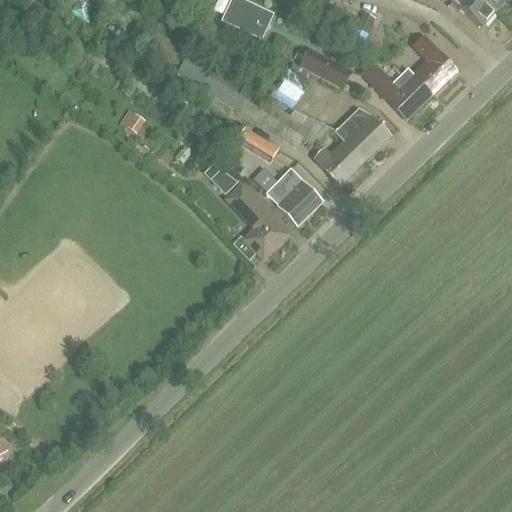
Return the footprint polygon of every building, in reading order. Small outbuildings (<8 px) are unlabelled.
[(81,0),(32,0),(54,12),(53,16),(67,23),(68,20),(94,33),(102,19),(78,5),(81,0)] [(363,17),(360,23),(334,11),(310,0),(308,0),(301,19),(324,31),(349,44),(362,51),(376,21),(363,17)] [(482,32),(496,15),(478,0),(455,0),(451,5),(482,32)] [(478,0),(496,15),(509,0),(478,0)] [(259,41),(270,19),(234,2),(223,24),(259,41)] [(330,133),(292,112),(272,100),(268,106),(265,104),(252,95),(190,55),(137,25),(129,42),(179,71),(176,76),(237,116),(295,154),(302,145),(312,151),(330,133)] [(424,63),(410,77),(431,102),(457,77),(423,42),(413,52),(424,63)] [(308,51),(299,69),(342,91),(351,74),(308,51)] [(292,66),(265,104),(268,106),(272,100),(292,112),(296,105),(290,102),(308,78),(292,66)] [(431,102),(410,77),(407,74),(393,88),(373,68),(361,80),(406,126),(431,102)] [(147,73),(139,86),(172,106),(180,93),(147,73)] [(334,135),(345,147),(365,165),(390,141),(365,116),(358,111),(334,135)] [(129,112),(119,126),(136,137),(145,123),(129,112)] [(177,137),(192,148),(196,141),(186,133),(191,128),(177,118),(169,129),(179,135),(177,137)] [(278,154),(244,133),(235,148),(269,168),(278,154)] [(365,165),(345,147),(330,162),(323,156),(315,164),(341,190),(365,165)] [(213,167),(203,176),(225,198),(237,186),(213,167)] [(296,231),(322,206),(291,174),(265,199),(296,231)] [(262,263),(287,240),(241,189),(226,202),(256,234),(245,244),(262,263)]
